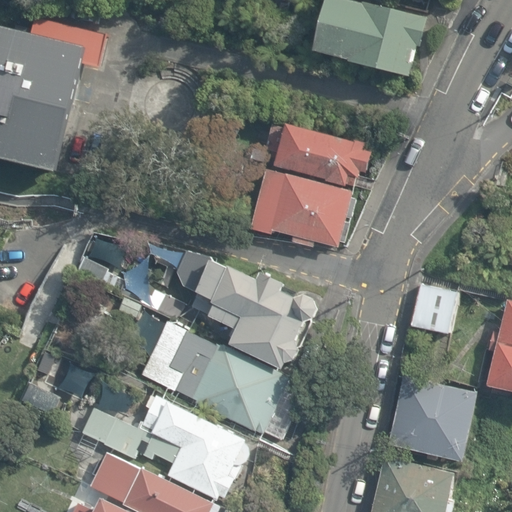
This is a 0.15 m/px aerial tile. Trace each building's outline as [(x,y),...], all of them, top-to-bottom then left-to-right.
[(422,46),(430,17),(366,1),(365,4),(350,0),(329,0),(316,51),(351,59),(350,61),(411,77),(415,63),(413,62),(415,50),(418,51),(419,45),(422,46)] [(0,25),(0,156),(58,171),(77,100),(91,104),(100,70),(85,66),(86,64),(102,69),(111,34),(44,17),(39,35),(0,25)] [(372,143),(287,119),(283,135),(271,131),(266,149),(280,153),(277,165),(328,179),(328,181),(348,187),(348,183),(356,185),(358,179),(361,180),(363,172),(368,173),(374,151),(370,150),(372,143)] [(270,168),(254,228),(275,234),(276,230),(297,235),(295,241),(315,247),(317,241),(341,247),(342,241),(347,242),(352,222),(348,221),(349,218),(354,219),(359,198),(355,197),(356,192),(270,168)] [(198,290),(212,259),(212,258),(213,257),(190,251),(179,273),(186,285),(198,290)] [(261,279),(231,266),(230,267),(212,259),(198,290),(201,292),(194,307),(212,315),(211,316),(239,329),(232,344),(285,369),(288,362),(297,360),(302,349),(299,341),(307,322),(316,319),(321,309),(318,298),(308,294),(298,296),(285,290),(288,282),(265,271),(261,279)] [(461,287),(422,280),(413,323),(456,331),(461,287)] [(511,304),(503,303),(484,388),(511,394),(511,304)] [(144,374),(178,390),(186,373),(172,366),(189,331),(170,321),(144,374)] [(194,398),(221,346),(189,331),(172,366),(186,373),(178,390),(194,398)] [(197,402),(266,435),(268,432),(291,383),(294,376),(226,344),(225,347),(221,345),(221,346),(194,398),(198,400),(197,402)] [(98,373),(77,362),(64,387),(85,398),(98,373)] [(291,383),(268,432),(284,440),(307,391),(291,383)] [(478,397),(403,384),(392,446),(467,459),(478,397)] [(141,402),(112,388),(102,408),(131,422),(141,402)] [(83,434),(137,459),(140,453),(144,454),(143,456),(155,461),(157,456),(173,464),(167,476),(219,501),(222,495),(227,498),(243,465),(250,456),(250,449),(250,446),(248,443),(250,439),(159,395),(158,398),(154,396),(148,407),(152,409),(146,421),(142,421),(139,427),(96,406),(83,434)] [(92,487),(143,511),(219,511),(223,506),(144,467),(143,469),(109,452),(92,487)] [(448,511),(458,472),(384,456),(371,511),(448,511)] [(132,511),(99,495),(91,511),(84,511),(73,507),(71,511),(132,511)]
